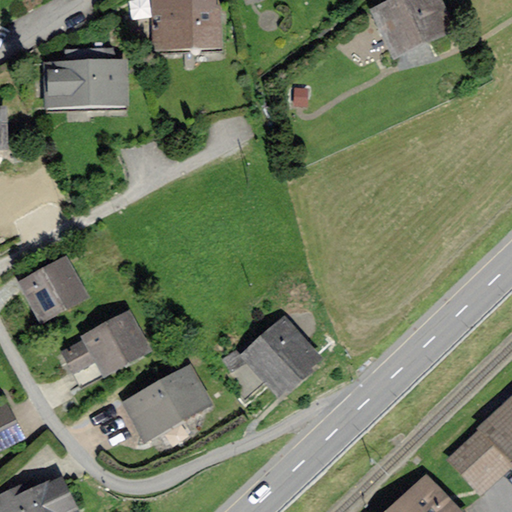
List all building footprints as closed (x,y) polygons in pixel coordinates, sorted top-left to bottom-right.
[(215,52),(213,12),(210,12),(209,0),(153,0),(155,45),(157,45),(158,54),(215,52)] [(445,28),(432,0),(411,0),(380,15),(396,50),(445,28)] [(120,83),(111,52),(85,52),(85,58),(69,59),(69,69),(51,69),(52,80),(46,80),(47,108),(84,108),(84,111),(121,110),(120,83)] [(43,315),(78,296),(63,267),(27,286),(43,315)] [(66,353),(76,371),(94,360),(95,362),(101,359),(106,369),(141,350),(126,320),(66,353)] [(284,328),(250,358),(279,390),(312,360),(284,328)] [(187,375),(131,406),(146,436),(149,435),(148,434),(201,404),(204,404),(187,375)] [(0,447),(18,438),(4,409),(0,411),(0,447)] [(491,428),(458,459),(479,483),(511,452),(511,414),(494,432),(491,428)] [(68,511),(72,510),(60,483),(36,495),(31,486),(0,500),(0,511),(68,511)] [(444,511),(424,490),(400,511),(444,511)]
